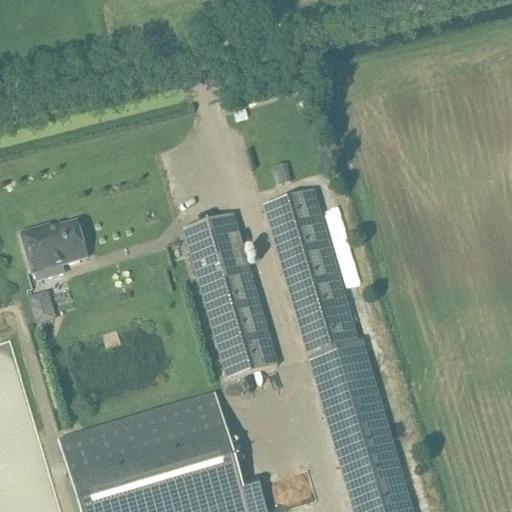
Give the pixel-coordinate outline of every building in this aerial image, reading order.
[(272,171),(277,188),(290,184),(285,167),(272,171)] [(313,194),(263,209),(308,360),(357,345),(313,194)] [(233,218),(182,233),(227,384),(277,369),(233,218)] [(38,232),(20,237),(32,277),(33,277),(36,286),(62,279),(59,269),(87,261),(76,225),(51,233),(50,228),(38,232)] [(53,310),(34,315),(37,327),(56,321),(53,310)] [(352,511),(410,511),(361,344),(357,345),(308,360),(352,511)] [(249,511),(217,402),(78,443),(77,438),(57,443),(77,511),(249,511)]
